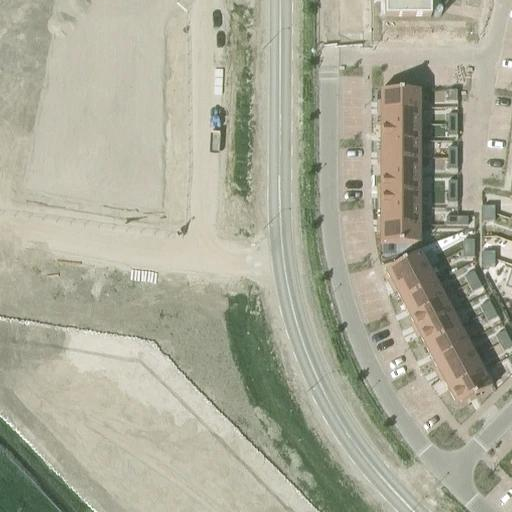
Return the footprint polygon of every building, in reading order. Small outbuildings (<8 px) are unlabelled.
[(53,0),(22,190),(161,213),(159,0),(53,0)] [(383,0),(384,3),(384,19),(430,19),(429,0),(383,0)] [(420,92),(380,91),(380,109),(420,109),(420,92)] [(456,92),(448,92),(447,102),(456,102),(456,92)] [(420,109),(380,109),(380,126),(420,126),(420,109)] [(456,116),(447,116),(447,126),(456,126),(456,116)] [(420,126),(380,126),(380,143),(420,143),(420,126)] [(456,126),(447,126),(447,137),(456,137),(456,126)] [(420,143),(380,143),(380,160),(420,160),(420,143)] [(456,149),(447,149),(447,160),(456,160),(456,149)] [(420,160),(380,160),(380,177),(419,177),(420,160)] [(456,160),(447,160),(447,171),(456,171),(456,160)] [(419,177),(380,177),(380,194),(419,194),(419,177)] [(456,183),(447,183),(447,193),(456,193),(456,183)] [(456,193),(447,193),(447,204),(456,204),(456,193)] [(419,194),(380,194),(380,211),(419,211),(419,194)] [(419,211),(380,211),(380,228),(419,228),(419,211)] [(456,218),(445,218),(445,227),(456,227),(456,218)] [(467,218),(456,218),(456,227),(467,227),(467,218)] [(419,228),(380,228),(380,245),(419,245),(419,228)] [(473,241),(463,241),(463,250),(473,250),(473,241)] [(473,250),(463,250),(463,259),(473,259),(473,250)] [(420,252),(384,271),(393,287),(428,268),(420,252)] [(428,268),(393,287),(401,302),(436,283),(428,268)] [(473,273),(463,278),(467,286),(477,281),(473,273)] [(477,281),(467,286),(471,293),(481,288),(477,281)] [(436,283),(401,302),(408,317),(444,298),(436,283)] [(444,298),(408,317),(416,332),(452,313),(444,298)] [(488,302),(479,307),(483,315),(492,310),(488,302)] [(492,310),(483,315),(487,323),(497,318),(492,310)] [(452,313),(416,332),(424,347),(460,328),(452,313)] [(460,328),(424,347),(432,361),(467,343),(460,328)] [(504,332),(494,337),(499,345),(508,340),(504,332)] [(511,347),(508,340),(499,345),(503,353),(511,347)] [(467,343),(432,361),(440,376),(475,358),(467,343)] [(475,358),(440,376),(448,391),(483,372),(475,358)] [(483,372),(448,391),(456,407),(491,388),(483,372)]
